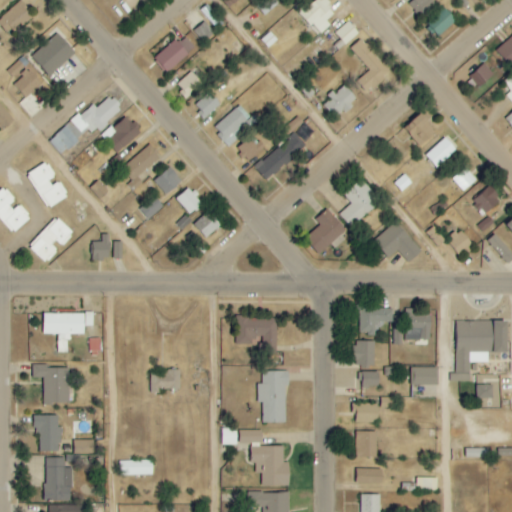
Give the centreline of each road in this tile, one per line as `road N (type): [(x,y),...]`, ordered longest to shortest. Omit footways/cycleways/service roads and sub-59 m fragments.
road 1 (residential): [(335,511),(324,284),(75,0)]
road 2 (tertiary): [(0,283),(511,285)]
road 3 (residential): [(219,284),(236,256),(511,10)]
road 4 (residential): [(0,167),(192,0)]
road 5 (residential): [(8,511),(0,257)]
road 6 (residential): [(511,164),(365,0)]
